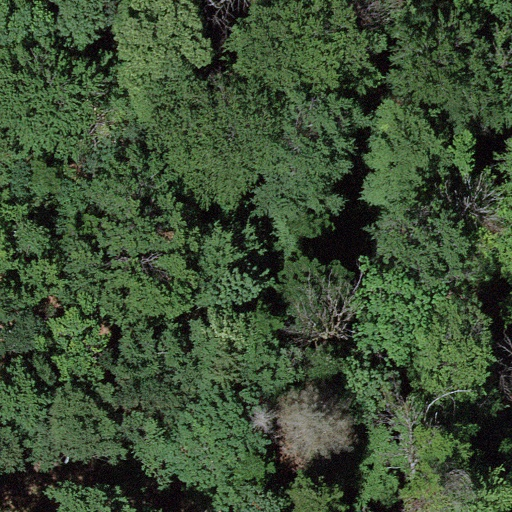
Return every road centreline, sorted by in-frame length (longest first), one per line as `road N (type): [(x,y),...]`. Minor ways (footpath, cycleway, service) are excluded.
road 1 (track): [(0,80),(44,80),(114,126),(160,237),(184,324),(208,511)]
road 2 (track): [(223,511),(208,479),(154,488),(133,511)]
